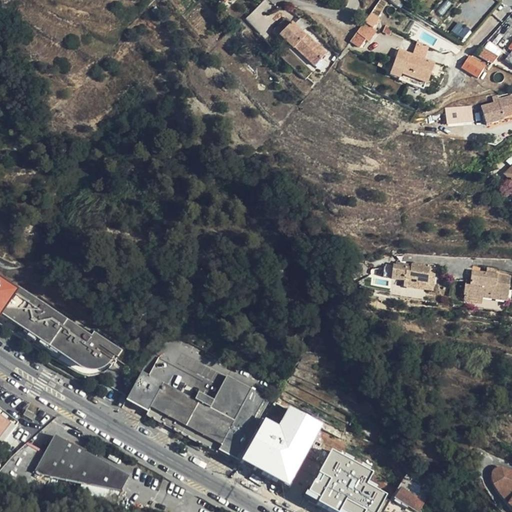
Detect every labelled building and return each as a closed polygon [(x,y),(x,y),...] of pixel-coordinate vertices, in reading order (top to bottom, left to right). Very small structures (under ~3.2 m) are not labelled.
[(208,0),(209,0),(213,0),(223,9),(231,0),(208,0)] [(380,19),(372,13),(366,23),(373,28),(380,19)] [(279,38),(292,25),(287,20),(274,33),(279,38)] [(451,31),(463,41),(471,30),(459,21),(451,31)] [(364,23),(351,42),(360,48),(366,39),(370,41),(376,32),(364,23)] [(305,38),(292,25),(279,38),(293,52),(295,50),(314,69),(326,56),(306,36),(305,38)] [(414,56),(424,59),(429,46),(419,42),(414,56)] [(486,50),(480,56),(492,66),(498,59),(486,50)] [(432,74),(436,64),(424,59),(414,56),(399,51),(391,74),(401,77),(400,80),(425,89),(427,82),(430,83),(432,74)] [(479,79),(485,68),(469,58),(462,69),(479,79)] [(444,66),(436,64),(432,74),(441,77),(444,66)] [(511,98),(500,103),(496,105),(495,104),(491,106),(479,110),(486,130),(504,123),(503,121),(511,117),(511,98)] [(500,170),(498,165),(486,169),(488,174),(500,170)] [(405,287),(420,289),(420,284),(429,285),(430,276),(435,276),(436,266),(415,264),(414,264),(413,264),(412,264),(412,265),(411,266),(411,268),(393,266),(391,280),(406,282),(405,287)] [(510,275),(496,274),(496,278),(485,277),(486,273),(470,271),(469,284),(466,284),(464,301),(484,303),(484,297),(507,300),(510,275)] [(0,316),(1,314),(15,323),(14,324),(22,328),(38,301),(19,289),(17,291),(5,283),(2,287),(0,285),(0,316)] [(92,337),(38,301),(22,328),(88,369),(91,370),(98,361),(108,366),(113,357),(119,361),(123,353),(120,350),(95,333),(92,337)] [(0,325),(17,336),(22,328),(14,324),(15,323),(1,314),(0,316),(0,325)] [(119,361),(113,357),(108,366),(98,361),(91,370),(88,369),(22,328),(17,336),(77,372),(90,376),(95,376),(98,376),(100,375),(102,374),(105,373),(106,372),(108,371),(109,369),(112,366),(115,364),(116,365),(119,361)] [(271,409),(279,395),(255,382),(245,400),(162,355),(150,376),(143,373),(127,402),(148,413),(147,416),(217,455),(218,452),(239,464),(253,440),(261,426),(262,424),(271,409)] [(0,438),(12,425),(0,415),(0,438)] [(277,419),(271,416),(267,424),(273,427),(277,419)] [(297,443),(315,454),(322,442),(325,437),(319,434),(321,428),(308,421),(305,426),(303,425),(298,433),(302,435),(297,443)] [(273,432),(261,426),(253,440),(254,441),(243,461),(251,466),(255,460),(261,464),(267,452),(261,449),(263,446),(264,446),(273,432)] [(20,441),(0,458),(0,466),(28,481),(34,472),(39,475),(118,491),(126,477),(53,436),(43,454),(20,441)] [(325,437),(322,442),(328,446),(331,441),(325,437)] [(330,460),(330,461),(336,465),(345,447),(339,444),(330,460)] [(353,452),(345,447),(336,465),(354,475),(368,450),(357,445),(353,452)] [(401,482),(404,476),(394,458),(389,461),(401,482)] [(261,464),(255,460),(251,466),(258,470),(261,464)] [(511,471),(502,466),(500,466),(498,466),(495,467),(494,468),(492,470),(491,472),(491,474),(491,481),(500,498),(507,504),(508,504),(511,498),(511,471)] [(232,478),(238,481),(242,474),(236,471),(232,478)] [(401,482),(398,487),(399,488),(400,488),(394,498),(386,511),(398,511),(399,510),(402,511),(418,511),(428,494),(419,489),(417,493),(409,488),(412,482),(404,476),(401,482)]
